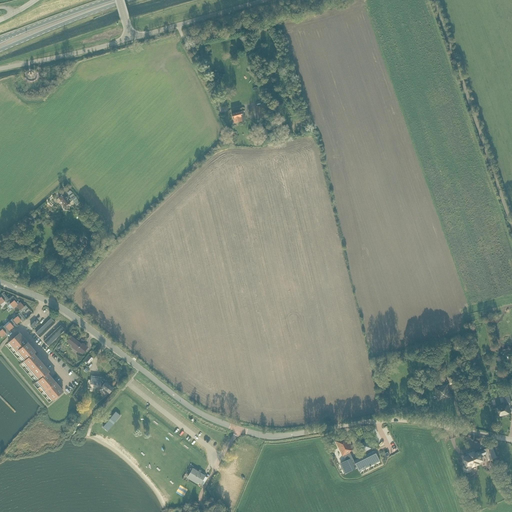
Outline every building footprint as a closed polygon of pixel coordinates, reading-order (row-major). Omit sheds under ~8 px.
[(266,117),(263,105),(254,107),(257,119),(266,117)] [(242,121),(245,120),(243,111),(240,112),(232,114),(233,119),(233,120),(234,123),(242,121)] [(65,206),(75,198),(76,198),(70,190),(59,198),(65,206)] [(80,244),(76,247),(82,254),(86,251),(80,244)] [(6,302),(9,299),(3,292),(0,295),(0,296),(1,297),(0,297),(0,304),(0,305),(4,301),(5,302),(6,302)] [(18,305),(14,301),(14,300),(16,299),(13,296),(9,299),(6,302),(9,305),(10,304),(14,308),(16,306),(18,305)] [(24,307),(23,306),(20,302),(18,305),(16,306),(20,310),(19,311),(20,312),(22,314),(29,309),(26,305),(24,307)] [(26,319),(22,314),(20,312),(16,315),(17,316),(13,320),(17,324),(21,321),(22,322),(26,319)] [(40,338),(55,323),(51,318),(36,333),(40,338)] [(13,320),(12,319),(5,325),(6,326),(9,330),(13,327),(15,329),(18,326),(17,324),(13,320)] [(9,330),(6,326),(5,325),(1,328),(2,329),(0,331),(0,335),(2,337),(6,334),(7,335),(11,332),(9,330)] [(48,346),(65,330),(61,325),(44,342),(48,346)] [(12,347),(23,338),(19,334),(8,343),(12,347)] [(81,344),(71,336),(66,341),(73,346),(72,347),(79,353),(79,352),(83,354),(88,348),(82,343),(81,344)] [(16,352),(27,343),(23,338),(12,347),(16,352)] [(41,349),(45,346),(40,341),(36,344),(41,349)] [(20,356),(31,347),(27,343),(16,352),(20,356)] [(24,361),(33,354),(35,352),(31,347),(20,356),(24,361)] [(26,367),(37,358),(33,354),(24,361),(22,363),(26,367)] [(30,372),(41,363),(37,358),(26,367),(30,372)] [(34,376),(45,367),(41,363),(30,372),(34,376)] [(51,378),(47,373),(49,372),(45,367),(34,376),(38,381),(36,382),(40,387),(51,378)] [(450,384),(457,382),(455,375),(449,377),(450,384)] [(101,387),(105,390),(104,391),(105,392),(107,393),(108,394),(109,393),(113,388),(105,382),(106,381),(102,378),(91,376),(90,384),(99,385),(101,387)] [(44,391),(55,382),(51,378),(40,387),(44,391)] [(48,396),(59,387),(55,382),(44,391),(48,396)] [(438,400),(451,397),(447,384),(435,388),(438,400)] [(52,401),(63,392),(63,391),(59,387),(48,396),(52,401)] [(496,408),(498,416),(499,416),(500,418),(501,418),(503,418),(504,417),(503,415),(511,413),(508,403),(511,403),(509,396),(504,397),(507,405),(496,408)] [(116,412),(111,417),(115,420),(115,421),(116,421),(120,416),(116,412)] [(115,420),(111,417),(103,427),(107,431),(115,421),(115,420)] [(346,435),(335,441),(343,456),(344,456),(346,460),(341,463),(346,474),(356,469),(354,465),(356,465),(359,471),(380,460),(375,450),(354,460),(350,452),(350,451),(353,449),(346,435)] [(368,439),(359,443),(363,452),(372,448),(368,439)] [(463,467),(463,468),(463,469),(464,469),(464,470),(464,471),(465,471),(465,472),(466,472),(467,472),(468,472),(469,472),(470,472),(471,471),(471,470),(472,470),(472,469),(472,468),(472,467),(472,466),(471,465),(472,465),(473,466),(479,464),(478,462),(483,461),(480,455),(486,453),(487,456),(491,455),(492,458),(496,457),(492,447),(475,454),(474,452),(469,454),(470,456),(464,458),(466,464),(465,464),(465,465),(464,465),(464,466),(463,467)] [(193,469),(188,477),(198,482),(200,484),(201,483),(203,485),(206,480),(207,478),(205,476),(200,473),(201,471),(199,470),(198,472),(193,469)]
